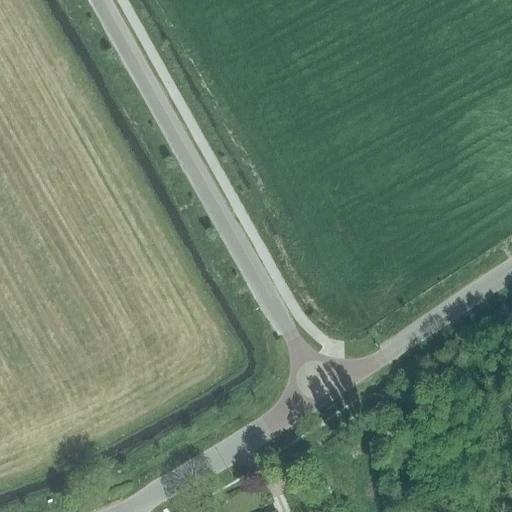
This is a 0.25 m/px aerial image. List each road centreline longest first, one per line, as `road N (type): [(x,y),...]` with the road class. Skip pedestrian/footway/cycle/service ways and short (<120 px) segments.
road 1 (tertiary): [(324,395),(98,0)]
road 2 (tertiary): [(124,511),(324,395)]
road 3 (tertiary): [(324,395),(511,269)]
